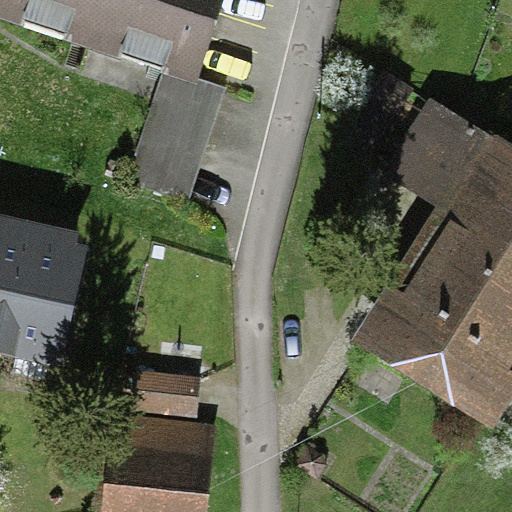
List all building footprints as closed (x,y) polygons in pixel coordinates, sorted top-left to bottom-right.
[(0,0),(0,16),(160,67),(123,181),(187,201),(223,90),(190,80),(215,0),(0,0)] [(412,91),(381,73),(366,100),(397,117),(412,91)] [(511,154),(482,136),(348,350),(486,436),(511,394),(511,154)] [(81,248),(0,228),(0,358),(51,371),(81,248)] [(192,390),(130,383),(125,425),(187,432),(192,390)] [(203,511),(209,441),(95,431),(88,511),(203,511)]
